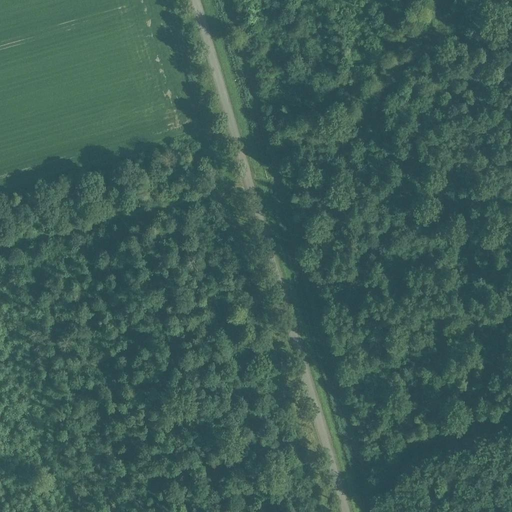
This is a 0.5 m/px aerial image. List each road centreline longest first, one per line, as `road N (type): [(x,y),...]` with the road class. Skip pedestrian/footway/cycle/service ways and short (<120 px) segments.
road 1 (unclassified): [(344,511),(195,0)]
road 2 (track): [(442,8),(381,102),(361,119),(294,146),(271,170),(0,244)]
